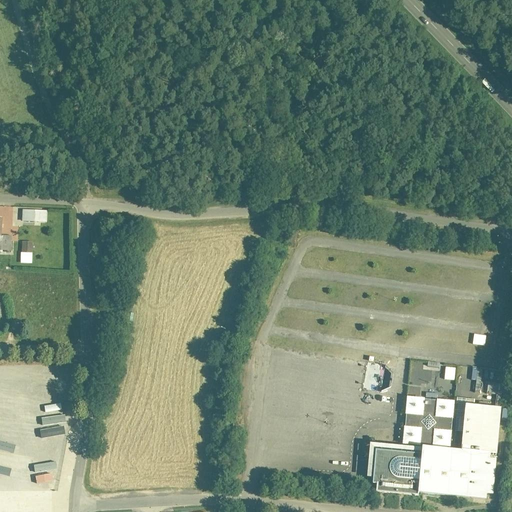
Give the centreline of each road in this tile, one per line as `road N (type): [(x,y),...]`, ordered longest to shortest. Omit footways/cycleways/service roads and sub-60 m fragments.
road 1 (residential): [(511,227),(86,204)]
road 2 (residential): [(396,511),(160,495),(75,507)]
road 3 (track): [(86,204),(85,167),(45,99),(13,0)]
road 4 (residential): [(75,507),(88,423),(87,355)]
road 5 (residential): [(87,355),(86,204)]
road 6 (primary): [(511,104),(417,0)]
